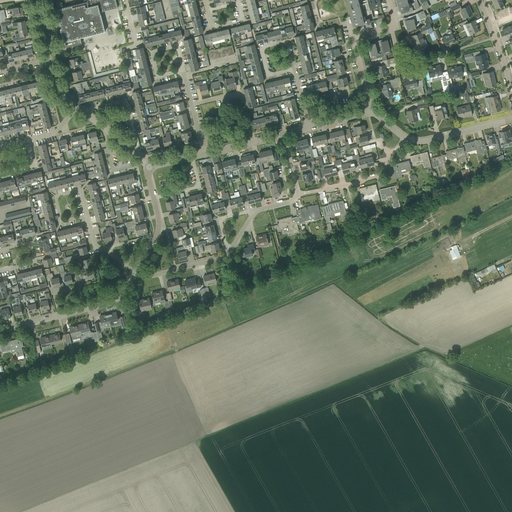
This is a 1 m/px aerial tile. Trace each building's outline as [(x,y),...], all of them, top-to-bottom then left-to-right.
[(65,42),(66,48),(82,44),(80,38),(105,32),(100,12),(117,8),(117,7),(114,0),(84,0),(83,0),(84,4),(72,7),(72,5),(56,9),(61,28),(60,29),(63,42),(65,42)] [(364,22),(366,21),(366,22),(367,23),(368,23),(369,23),(370,22),(370,21),(369,18),(372,17),(370,8),(380,5),(378,0),(346,0),(353,26),(364,23),(364,22)] [(492,0),(496,9),(501,7),(504,6),(502,1),(503,0),(492,0)] [(186,10),(187,10),(197,8),(195,2),(188,4),(187,3),(185,4),(184,4),(186,10)] [(247,4),(249,10),(256,8),(255,2),(247,4)] [(445,10),(447,13),(461,7),(459,3),(457,4),(450,7),(445,10)] [(297,14),(301,13),(301,12),(309,10),(308,4),(300,6),(301,10),(296,11),(297,14)] [(412,9),(409,10),(408,4),(398,7),(400,12),(404,11),(405,14),(411,12),(413,11),(412,9)] [(461,8),(465,18),(473,14),(468,5),(464,7),(461,8)] [(136,8),(137,14),(145,12),(143,6),(136,8)] [(14,17),(23,15),(21,7),(18,8),(18,7),(7,9),(8,14),(10,13),(11,13),(11,15),(13,15),(14,17)] [(191,16),(198,14),(197,8),(187,10),(188,16),(191,16)] [(249,10),(250,16),(258,14),(260,14),(259,12),(257,12),(256,8),(249,10)] [(301,12),(301,13),(303,19),(311,17),(309,10),(301,12)] [(416,22),(424,18),(420,11),(413,15),(408,16),(409,20),(405,21),(408,33),(408,31),(413,30),(412,28),(415,28),(415,26),(413,21),(415,21),(416,22)] [(137,14),(139,20),(146,18),(145,12),(137,14)] [(191,16),(192,22),(200,20),(198,14),(191,16)] [(258,14),(250,16),(252,23),(260,21),(258,14)] [(304,22),(301,23),(302,25),(312,23),(311,17),(303,19),(304,22)] [(147,21),(146,18),(139,20),(140,26),(148,24),(154,23),(153,20),(147,21)] [(17,25),(18,29),(26,27),(25,20),(12,23),(13,26),(17,25)] [(192,22),(194,28),(201,26),(200,20),(192,22)] [(475,24),(477,23),(475,20),(465,24),(468,31),(470,35),(459,40),(460,43),(471,38),(470,35),(475,33),(474,32),(478,30),(475,24)] [(312,23),(302,25),(301,25),(301,28),(305,27),(306,31),(314,29),(312,23)] [(249,24),(243,25),(245,33),(251,32),(249,24)] [(414,40),(418,50),(426,46),(421,34),(432,30),(430,24),(426,26),(416,30),(418,33),(411,36),(413,41),(414,40)] [(511,24),(503,29),(505,35),(511,32),(511,24)] [(243,25),(237,27),(239,35),(245,33),(243,25)] [(201,26),(194,28),(195,34),(203,32),(201,26)] [(279,26),(273,27),(275,39),(282,37),(280,29),(279,26)] [(292,26),(286,28),(288,36),(294,34),(293,29),(292,26)] [(26,27),(18,29),(19,33),(15,34),(15,37),(12,37),(13,41),(23,39),(22,36),(28,34),(26,27)] [(152,45),(150,37),(148,30),(148,29),(147,27),(141,28),(142,31),(145,31),(147,38),(144,39),(146,47),(152,45)] [(239,35),(237,27),(231,28),(232,33),(233,36),(239,35)] [(270,32),(267,32),(269,40),(275,39),(273,27),(272,27),(269,28),(270,32)] [(335,35),(333,27),(327,29),(329,37),(331,44),(334,43),(332,36),(335,35)] [(286,28),(280,29),(282,37),(288,36),(286,28)] [(228,29),(222,30),(224,38),(225,43),(228,42),(226,38),(230,37),(228,29)] [(327,29),(321,30),(323,39),(323,38),(329,37),(327,29)] [(447,35),(446,35),(442,37),(446,46),(455,42),(452,33),(450,30),(448,29),(447,30),(446,32),(447,35)] [(174,31),(176,39),(182,37),(181,30),(174,31)] [(222,30),(216,32),(218,40),(224,38),(222,30)] [(323,39),(321,30),(315,32),(317,42),(324,40),(323,38),(323,39)] [(168,33),(170,41),(176,39),(174,31),(168,33)] [(216,32),(210,33),(212,42),(212,41),(218,40),(216,32)] [(267,32),(261,34),(263,42),(269,40),(267,32)] [(162,34),(164,42),(170,41),(168,33),(162,34)] [(212,42),(210,33),(204,35),(205,40),(206,43),(206,46),(213,44),(212,41),(212,42)] [(164,42),(162,34),(156,36),(158,44),(164,42)] [(263,42),(261,34),(255,35),(257,43),(263,42)] [(294,37),(296,43),(304,41),(302,35),(299,36),(294,37)] [(156,36),(150,37),(152,45),(158,44),(156,36)] [(183,40),(185,46),(193,44),(191,38),(183,40)] [(305,44),(309,43),(309,40),(304,41),(296,43),(297,49),(305,47),(305,44)] [(381,45),(379,46),(381,57),(385,56),(383,52),(389,50),(387,40),(380,41),(381,45)] [(381,57),(379,46),(376,47),(375,43),(368,44),(371,55),(375,54),(376,58),(381,57)] [(185,46),(186,53),(194,51),(193,44),(185,46)] [(245,53),(256,51),(254,44),(246,46),(247,49),(244,50),(245,53)] [(15,60),(13,53),(12,47),(9,47),(10,54),(7,54),(9,62),(15,60)] [(144,54),(143,47),(135,49),(137,55),(144,54)] [(297,49),(299,55),(307,53),(305,47),(297,49)] [(321,58),(322,61),(332,59),(331,57),(340,55),(338,48),(330,50),(331,53),(324,54),(325,57),(321,58)] [(186,53),(188,59),(196,57),(194,51),(186,53)] [(250,58),(250,59),(257,57),(256,51),(245,53),(246,59),(250,58)] [(299,55),(301,61),(309,59),(308,56),(311,56),(310,52),(307,53),(299,55)] [(477,61),(479,68),(488,66),(486,59),(487,59),(486,53),(474,56),(475,61),(477,61)] [(144,54),(137,55),(134,56),(135,59),(137,58),(138,62),(146,60),(144,54)] [(188,59),(189,65),(197,63),(196,57),(188,59)] [(250,59),(251,65),(259,63),(257,57),(250,59)] [(78,65),(79,68),(83,67),(83,64),(82,61),(78,62),(77,58),(69,60),(71,67),(78,65)] [(376,67),(379,77),(388,75),(386,68),(391,67),(390,64),(396,63),(394,58),(386,60),(387,64),(385,65),(385,64),(376,67)] [(301,61),(302,68),(310,66),(310,65),(313,65),(311,59),(309,59),(301,61)] [(332,65),(332,69),(343,66),(341,59),(334,61),(335,64),(332,65)] [(138,62),(140,68),(147,66),(146,60),(138,62)] [(197,63),(189,65),(191,71),(199,69),(197,63)] [(251,65),(253,71),(261,69),(259,63),(251,65)] [(310,66),(302,68),(304,74),(312,72),(311,68),(314,67),(313,65),(310,65),(310,66)] [(440,65),(427,68),(429,73),(430,77),(431,81),(435,80),(436,78),(436,75),(442,74),(441,70),(440,65)] [(337,71),(337,74),(338,74),(339,74),(340,74),(345,73),(343,66),(332,69),(333,72),(337,71)] [(447,68),(449,78),(458,76),(458,77),(467,74),(466,71),(465,67),(461,68),(460,66),(453,68),(453,67),(447,68)] [(83,67),(79,68),(80,71),(72,72),(74,80),(79,79),(82,78),(81,74),(85,73),(83,67)] [(253,71),(254,76),(254,77),(262,75),(261,69),(253,71)] [(226,79),(225,78),(223,79),(224,83),(224,84),(227,84),(228,88),(236,86),(235,80),(238,79),(239,79),(240,78),(240,77),(239,71),(236,72),(236,71),(229,73),(230,78),(226,79)] [(483,77),(485,77),(488,87),(496,85),(492,71),(488,73),(482,74),(483,77)] [(150,78),(149,72),(141,74),(142,77),(138,78),(139,81),(143,80),(150,78)] [(254,77),(254,76),(250,77),(251,80),(255,79),(256,83),(264,81),(262,75),(254,77)] [(111,87),(109,80),(108,76),(101,77),(102,80),(102,83),(106,82),(108,88),(105,89),(107,96),(113,94),(111,87)] [(220,84),(224,83),(223,79),(222,76),(218,77),(218,78),(214,79),(215,81),(211,82),(211,83),(212,86),(213,88),(213,91),(221,89),(220,84)] [(404,79),(405,84),(406,88),(413,86),(414,87),(417,86),(415,76),(404,79)] [(289,77),(283,79),(286,90),(288,89),(287,86),(291,85),(289,77)] [(348,84),(346,77),(341,78),(340,79),(339,79),(338,77),(327,80),(327,82),(328,84),(329,89),(332,88),(331,83),(331,81),(337,80),(339,87),(348,84)] [(389,83),(381,85),(383,92),(382,92),(384,97),(387,96),(387,97),(388,96),(392,95),(389,86),(392,86),(392,85),(401,83),(400,82),(399,77),(390,79),(391,83),(389,83)] [(150,78),(143,80),(144,86),(152,84),(150,78)] [(283,79),(277,80),(279,92),(286,90),(283,79)] [(116,93),(119,93),(117,86),(114,86),(113,82),(112,82),(112,80),(109,80),(111,87),(113,94),(114,95),(116,94),(116,93)] [(131,89),(130,85),(130,83),(129,80),(123,82),(123,84),(125,91),(125,92),(129,91),(129,90),(131,89)] [(277,80),(270,82),(273,93),(279,92),(277,80)] [(39,81),(33,83),(35,90),(41,88),(39,81)] [(179,89),(178,81),(171,82),(173,90),(179,89)] [(194,83),(195,89),(199,88),(201,94),(209,92),(207,84),(203,85),(202,81),(194,83)] [(325,81),(319,83),(321,91),(327,90),(326,85),(325,81)] [(77,91),(80,102),(86,101),(84,94),(82,85),(82,82),(79,83),(81,90),(77,91)] [(165,84),(167,92),(173,90),(171,82),(165,84)] [(273,93),(270,82),(264,84),(266,91),(269,90),(270,94),(273,93)] [(105,96),(104,91),(103,89),(101,90),(99,83),(95,84),(97,91),(99,98),(105,96)] [(319,83),(313,84),(315,93),(321,91),(319,83)] [(123,84),(117,86),(119,93),(125,91),(123,84)] [(159,85),(160,90),(161,93),(167,92),(165,84),(159,85)] [(315,93),(313,84),(307,86),(309,94),(315,93)] [(161,93),(160,90),(159,85),(153,87),(155,95),(161,93)] [(244,89),(245,95),(253,93),(256,92),(255,89),(254,86),(251,87),(244,89)] [(20,106),(19,104),(17,98),(17,97),(15,87),(9,89),(11,96),(14,95),(15,103),(12,104),(13,108),(20,106)] [(4,98),(7,97),(10,108),(13,108),(12,104),(11,96),(9,89),(3,91),(4,98)] [(97,91),(91,92),(92,99),(99,98),(97,91)] [(245,95),(247,101),(254,99),(254,96),(257,95),(256,92),(253,93),(245,95)] [(491,107),(492,107),(493,111),(501,109),(497,95),(488,98),(491,107)] [(283,101),(284,107),(296,104),(294,98),(286,100),(283,101)] [(254,99),(247,101),(248,107),(259,105),(258,102),(255,102),(254,99)] [(160,117),(166,115),(174,113),(174,111),(184,109),(183,101),(174,103),(175,107),(171,108),(171,110),(168,111),(159,113),(160,117)] [(26,107),(27,113),(46,108),(45,102),(37,104),(38,107),(34,108),(34,109),(30,110),(29,106),(26,107)] [(289,113),(297,111),(296,104),(284,107),(286,113),(289,113)] [(435,115),(436,119),(443,118),(444,119),(447,118),(444,105),(441,106),(441,109),(434,111),(433,105),(429,106),(432,116),(435,115)] [(456,108),(459,118),(471,115),(469,105),(456,108)] [(40,113),(41,116),(48,114),(46,108),(27,113),(28,116),(40,113)] [(409,122),(411,122),(412,122),(412,121),(418,120),(416,113),(418,112),(417,108),(415,109),(406,111),(409,122)] [(297,111),(289,113),(290,119),(291,119),(292,122),(296,120),(296,121),(297,121),(296,117),(299,117),(297,111)] [(260,127),(259,123),(258,119),(256,112),(253,113),(254,119),(251,120),(253,128),(260,127)] [(179,118),(179,122),(187,120),(186,113),(176,116),(176,119),(179,118)] [(30,123),(31,125),(49,121),(48,114),(41,116),(41,119),(37,120),(37,121),(35,122),(30,123)] [(270,115),(271,120),(272,123),(278,122),(276,114),(270,115)] [(271,120),(270,115),(264,117),(266,125),(272,123),(271,120)] [(258,119),(259,123),(260,127),(266,125),(264,117),(258,119)] [(28,123),(27,120),(27,118),(21,119),(21,122),(23,130),(29,128),(28,123)] [(23,130),(21,122),(21,119),(14,121),(15,124),(17,131),(23,130)] [(178,128),(178,129),(181,128),(181,129),(189,127),(187,120),(179,122),(176,123),(178,128)] [(31,125),(31,128),(39,126),(43,125),(44,129),(51,127),(49,121),(31,125)] [(9,125),(3,127),(5,134),(11,133),(9,125)] [(351,132),(352,136),(362,133),(361,132),(365,131),(364,125),(356,127),(357,131),(351,132)] [(511,141),(511,140),(511,139),(511,136),(511,132),(510,132),(509,130),(508,130),(508,129),(504,130),(504,131),(500,132),(502,137),(499,138),(501,147),(509,145),(508,142),(511,141)] [(153,148),(151,138),(149,133),(150,133),(149,130),(143,131),(143,134),(146,134),(148,141),(145,142),(145,143),(145,144),(146,144),(147,150),(153,148)] [(345,142),(344,135),(342,130),(336,132),(338,139),(341,139),(342,143),(344,142),(345,142)] [(92,148),(93,151),(100,150),(96,131),(88,133),(90,141),(94,140),(96,147),(92,148)] [(190,131),(180,133),(182,141),(184,140),(185,143),(189,142),(190,143),(189,139),(192,138),(190,131)] [(163,139),(164,145),(172,143),(170,139),(169,132),(165,133),(167,138),(163,139)] [(338,139),(336,132),(329,133),(333,145),(334,145),(336,144),(335,140),(338,139)] [(318,136),(321,147),(325,146),(324,142),(327,142),(325,134),(318,136)] [(501,147),(499,138),(498,136),(494,137),(494,136),(494,134),(491,135),(491,134),(487,135),(487,136),(486,136),(488,146),(492,145),(494,145),(495,149),(497,148),(498,153),(502,152),(501,147)] [(79,143),(77,136),(71,137),(72,142),(73,144),(74,147),(80,146),(79,143)] [(321,147),(318,136),(311,138),(313,145),(316,144),(317,148),(321,147)] [(368,142),(367,136),(355,139),(356,144),(360,143),(361,144),(368,142)] [(155,137),(151,138),(153,148),(159,146),(158,142),(158,139),(156,140),(155,137)] [(67,147),(68,147),(66,139),(59,140),(60,145),(61,148),(61,151),(68,150),(67,147)] [(314,157),(312,149),(310,142),(308,143),(307,139),(300,140),(303,151),(308,149),(308,150),(309,150),(311,158),(313,157),(314,157)] [(464,151),(466,158),(468,157),(467,152),(469,151),(469,150),(477,148),(477,150),(476,150),(477,155),(487,152),(485,144),(482,145),(480,139),(464,144),(465,151),(464,151)] [(303,151),(300,140),(294,142),(296,150),(299,149),(300,154),(304,153),(303,151)] [(446,154),(442,155),(443,160),(451,158),(451,156),(458,155),(460,162),(466,161),(466,158),(464,151),(463,147),(445,151),(446,154)] [(364,155),(364,156),(359,157),(356,148),(353,149),(354,155),(357,164),(359,164),(360,168),(367,166),(364,155)] [(40,152),(41,158),(48,156),(51,156),(50,149),(40,152)] [(271,149),(265,151),(267,159),(268,162),(271,161),(270,158),(273,158),(275,157),(275,160),(279,159),(277,151),(272,152),(271,149)] [(267,159),(265,151),(259,152),(261,161),(267,159)] [(95,160),(102,158),(101,152),(94,153),(95,160)] [(423,163),(424,167),(430,166),(427,152),(410,156),(411,161),(412,164),(416,163),(416,162),(423,160),(424,162),(423,163)] [(246,154),(249,164),(255,162),(253,154),(250,155),(250,153),(246,154)] [(364,155),(367,166),(374,164),(371,153),(364,155),(364,156),(364,155)] [(238,162),(240,169),(243,168),(242,165),(249,164),(246,154),(243,155),(243,156),(240,157),(241,161),(238,162)] [(331,175),(328,164),(323,165),(322,162),(320,155),(318,156),(317,156),(320,168),(322,176),(325,175),(325,177),(331,175)] [(357,164),(354,155),(346,157),(346,160),(349,170),(355,169),(354,165),(357,164)] [(443,160),(442,155),(430,158),(432,167),(434,167),(434,165),(440,164),(442,171),(441,171),(442,175),(447,173),(443,160)] [(310,168),(309,165),(315,163),(313,157),(311,158),(309,158),(309,161),(304,162),(299,164),(301,170),(310,168)] [(228,160),(231,171),(237,169),(240,169),(238,162),(235,163),(234,159),(228,160)] [(337,160),(339,169),(342,168),(343,172),(349,170),(346,160),(343,160),(343,159),(340,159),(337,160)] [(231,171),(228,160),(222,162),(224,170),(228,169),(228,172),(231,171)] [(328,164),(331,175),(337,173),(336,170),(339,169),(337,160),(333,161),(334,161),(331,162),(331,164),(328,164)] [(392,165),(396,179),(402,177),(400,169),(406,168),(406,171),(411,170),(409,160),(392,165)] [(211,171),(218,169),(217,163),(213,164),(214,167),(210,168),(210,165),(201,167),(203,173),(211,171)] [(86,173),(87,175),(106,170),(104,164),(97,166),(93,167),(94,171),(86,173)] [(270,169),(263,171),(264,175),(265,177),(270,176),(271,179),(273,178),(278,177),(276,170),(270,172),(270,169)] [(107,177),(106,170),(87,175),(87,178),(99,175),(100,178),(107,177)] [(313,175),(312,170),(305,171),(306,173),(302,174),(304,182),(311,180),(313,179),(312,176),(313,175)] [(43,179),(41,171),(35,173),(37,184),(38,185),(40,184),(39,180),(43,179)] [(209,178),(213,177),(216,176),(215,173),(212,174),(211,171),(203,173),(205,179),(209,178)] [(136,182),(135,176),(133,177),(133,173),(132,173),(132,172),(129,173),(129,174),(126,175),(128,182),(129,185),(130,189),(131,193),(135,192),(134,188),(132,187),(131,184),(132,183),(136,182)] [(37,184),(35,173),(29,174),(31,184),(31,185),(37,184)] [(29,174),(22,176),(24,184),(25,184),(25,186),(31,184),(29,174)] [(85,174),(79,175),(81,183),(87,182),(85,174)] [(19,177),(16,177),(18,182),(18,185),(19,188),(25,186),(25,184),(24,184),(22,176),(22,175),(18,175),(19,177)] [(79,175),(72,177),(74,185),(81,183),(79,175)] [(122,183),(128,182),(126,175),(120,176),(122,183)] [(116,185),(122,183),(120,176),(114,178),(116,185)] [(72,177),(66,178),(68,186),(74,185),(72,177)] [(213,177),(209,178),(205,179),(206,185),(214,183),(213,177)] [(66,178),(60,180),(62,188),(68,186),(66,178)] [(108,179),(110,189),(112,188),(115,189),(117,189),(116,185),(114,178),(108,179)] [(14,179),(8,181),(10,188),(10,191),(13,191),(12,188),(16,187),(14,179)] [(60,180),(54,182),(56,189),(62,188),(60,180)] [(8,181),(2,182),(4,190),(10,188),(8,181)] [(257,189),(252,190),(255,202),(261,200),(259,193),(259,191),(262,190),(259,181),(256,182),(257,189)] [(56,189),(54,182),(48,183),(50,191),(56,189)] [(87,184),(89,191),(97,189),(95,182),(87,184)] [(281,190),(279,182),(272,184),(273,188),(270,188),(273,197),(280,195),(278,190),(281,190)] [(214,183),(206,185),(208,191),(216,189),(214,183)] [(379,200),(377,189),(376,184),(359,188),(361,196),(366,195),(368,200),(372,198),(373,201),(379,200)] [(382,189),(379,189),(380,194),(381,197),(382,200),(386,199),(386,197),(391,195),(392,196),(393,203),(392,204),(393,208),(394,207),(400,206),(399,202),(397,194),(396,191),(396,190),(394,186),(382,189)] [(255,202),(252,190),(248,191),(249,195),(247,195),(249,203),(255,202)] [(39,193),(41,200),(48,198),(47,191),(42,193),(39,193)] [(201,193),(195,195),(197,206),(202,205),(201,204),(204,203),(205,208),(208,207),(207,201),(204,202),(203,201),(201,193)] [(126,196),(127,201),(129,200),(130,203),(140,201),(138,194),(133,195),(130,196),(126,196)] [(234,195),(237,206),(243,205),(242,197),(239,198),(238,194),(234,195)] [(90,197),(92,203),(100,201),(98,195),(90,197)] [(172,201),(166,202),(168,209),(175,208),(174,204),(177,203),(176,200),(175,195),(171,196),(172,201)] [(195,195),(188,197),(189,198),(189,201),(191,207),(197,206),(195,195)] [(229,200),(231,208),(237,206),(234,195),(230,196),(231,200),(229,200)] [(41,200),(42,206),(50,204),(48,198),(41,200)] [(220,200),(217,201),(219,211),(226,209),(223,199),(220,200)] [(343,200),(332,203),(334,212),(339,211),(340,215),(342,221),(346,220),(351,219),(350,214),(349,211),(346,212),(344,205),(343,200)] [(92,203),(94,209),(101,207),(100,201),(92,203)] [(219,211),(217,201),(211,203),(213,212),(219,211)] [(332,212),(334,212),(332,203),(331,203),(332,203),(330,204),(331,205),(329,206),(329,205),(324,206),(327,216),(327,218),(333,217),(332,212)] [(41,213),(44,212),(52,210),(50,204),(42,206),(39,207),(41,213)] [(300,210),(297,210),(298,217),(299,222),(299,223),(304,222),(304,221),(308,220),(307,215),(312,214),(313,220),(321,218),(320,214),(319,214),(319,212),(320,212),(319,209),(318,204),(310,206),(310,205),(305,207),(305,208),(300,209),(300,210)] [(131,215),(142,212),(144,211),(143,208),(141,208),(141,205),(129,208),(131,215)] [(94,209),(95,215),(103,213),(101,207),(94,209)] [(44,212),(45,218),(53,216),(52,210),(44,212)] [(142,212),(131,215),(132,219),(132,218),(133,222),(144,219),(142,212)] [(169,215),(170,222),(178,220),(177,216),(181,215),(180,212),(169,215)] [(103,213),(95,215),(97,221),(104,219),(103,213)] [(210,213),(205,214),(199,216),(200,219),(203,218),(204,222),(207,221),(212,220),(210,213)] [(44,225),(47,224),(55,222),(53,216),(45,218),(42,219),(41,219),(43,225),(44,225)] [(291,216),(277,220),(277,222),(277,223),(279,229),(284,228),(289,226),(290,230),(289,230),(290,234),(299,232),(298,227),(297,224),(299,223),(299,222),(298,217),(292,218),(291,216)] [(47,224),(48,231),(56,229),(55,222),(47,224)] [(32,236),(33,235),(36,234),(33,223),(30,223),(31,227),(28,228),(29,235),(30,235),(31,236),(32,236)] [(111,224),(112,227),(114,233),(114,231),(116,231),(118,238),(125,236),(123,227),(119,228),(118,225),(115,226),(115,223),(111,224)] [(133,224),(126,226),(126,227),(128,232),(133,231),(133,230),(136,229),(137,233),(141,232),(142,237),(146,236),(145,231),(147,231),(145,223),(138,225),(137,223),(133,224)] [(186,223),(177,225),(178,228),(172,230),(174,237),(183,235),(182,231),(188,230),(186,223)] [(78,226),(75,227),(77,235),(84,233),(82,225),(81,225),(81,224),(78,225),(78,226)] [(202,231),(203,234),(215,231),(213,225),(208,226),(205,227),(206,230),(202,231)] [(23,237),(21,230),(20,226),(17,227),(17,228),(14,228),(15,231),(17,239),(23,237)] [(75,227),(69,228),(71,236),(77,235),(75,227)] [(114,233),(112,227),(105,228),(106,232),(102,233),(104,241),(112,239),(111,235),(114,234),(114,233)] [(28,228),(21,230),(23,237),(29,235),(28,228)] [(69,228),(63,230),(65,238),(71,236),(69,228)] [(65,238),(63,230),(57,231),(59,239),(65,238)] [(215,231),(203,234),(203,238),(208,237),(209,240),(217,238),(215,231)] [(38,240),(39,246),(48,244),(47,239),(51,238),(49,233),(42,235),(43,239),(38,240)] [(268,243),(266,234),(256,237),(257,241),(258,247),(262,246),(262,244),(268,243)] [(211,248),(212,252),(219,250),(218,243),(205,246),(205,250),(211,248)] [(47,255),(48,254),(56,252),(55,247),(49,248),(48,244),(39,246),(41,252),(46,251),(47,255)] [(195,246),(197,253),(203,252),(202,244),(198,245),(195,246)] [(253,254),(252,251),(255,251),(253,244),(247,245),(247,247),(243,248),(245,256),(253,254)] [(76,248),(77,255),(84,254),(89,252),(88,249),(87,249),(86,246),(76,248)] [(187,258),(184,246),(176,248),(177,253),(179,260),(187,258)] [(457,248),(449,250),(453,259),(460,256),(457,248)] [(56,252),(48,254),(49,258),(43,259),(44,266),(53,264),(52,260),(54,260),(53,257),(57,256),(56,252)] [(77,258),(78,264),(83,263),(84,267),(92,265),(90,258),(84,259),(83,256),(77,258)] [(478,277),(496,270),(494,264),(475,271),(478,277)] [(73,282),(71,277),(71,274),(67,275),(66,271),(64,271),(63,265),(58,266),(61,278),(64,278),(66,284),(73,282)] [(41,268),(35,270),(37,277),(40,276),(40,280),(45,278),(44,275),(43,275),(41,268)] [(95,277),(93,272),(92,269),(87,270),(86,270),(86,271),(84,271),(80,272),(74,274),(75,276),(76,281),(79,280),(79,279),(82,278),(84,276),(83,275),(84,274),(85,279),(95,277)] [(35,270),(29,271),(31,278),(37,277),(35,270)] [(22,283),(25,282),(25,280),(23,273),(17,274),(18,281),(22,281),(22,283)] [(58,277),(53,279),(52,273),(46,274),(48,281),(52,280),(53,287),(60,285),(59,280),(58,277)] [(205,281),(206,286),(211,285),(210,283),(216,281),(214,273),(203,276),(205,281)] [(0,281),(0,289),(6,288),(5,284),(9,283),(8,281),(7,277),(0,278),(0,281),(0,282),(0,281)] [(195,278),(185,280),(186,286),(185,286),(186,292),(192,291),(191,289),(201,286),(199,279),(195,280),(195,278)] [(180,287),(178,279),(167,282),(169,291),(173,290),(172,289),(179,287),(180,287)] [(6,288),(0,289),(0,297),(4,296),(5,299),(12,297),(20,295),(19,292),(12,294),(11,290),(6,291),(6,288)] [(152,296),(154,303),(164,300),(162,290),(152,293),(152,295),(152,296)] [(49,308),(48,301),(51,300),(50,295),(49,292),(44,293),(46,300),(40,301),(42,310),(42,309),(43,310),(46,310),(46,309),(49,308)] [(31,304),(28,305),(30,313),(37,311),(34,298),(30,299),(31,304)] [(151,301),(149,301),(149,298),(139,300),(141,308),(146,307),(147,310),(151,309),(151,307),(153,307),(151,301)] [(22,309),(20,303),(16,304),(16,303),(12,304),(15,315),(22,313),(22,314),(26,313),(25,309),(25,308),(22,309)] [(4,314),(5,319),(11,317),(9,310),(11,310),(10,304),(7,304),(2,306),(3,309),(0,309),(2,315),(4,314)] [(111,314),(108,314),(111,325),(113,324),(112,321),(118,320),(116,312),(111,313),(111,314)] [(94,323),(96,331),(97,333),(100,332),(101,332),(103,330),(103,328),(111,326),(111,325),(108,314),(105,315),(100,316),(101,321),(98,322),(94,323)] [(84,323),(79,325),(81,336),(82,337),(88,335),(91,334),(88,322),(84,323)] [(73,326),(69,327),(71,335),(72,335),(73,339),(82,337),(81,336),(79,325),(74,326),(74,325),(73,326)] [(55,334),(49,336),(51,343),(61,341),(58,333),(55,334)] [(51,343),(49,336),(45,337),(45,336),(44,336),(44,337),(40,338),(41,343),(42,346),(51,343)] [(16,348),(18,356),(23,355),(21,347),(23,346),(21,338),(5,342),(5,343),(0,344),(0,345),(2,352),(16,348)]
